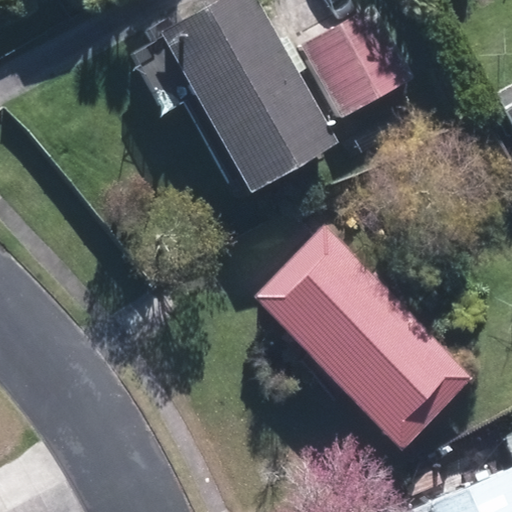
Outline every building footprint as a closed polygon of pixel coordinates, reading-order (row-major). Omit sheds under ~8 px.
[(249,0),(207,0),(144,37),(237,196),(331,140),(249,0)] [(369,11),(295,48),(333,122),(407,85),(369,11)] [(511,138),(511,100),(497,109),(511,138)] [(318,227),(239,301),(387,458),(466,383),(318,227)] [(511,511),(511,469),(509,464),(399,511),(511,511)]
